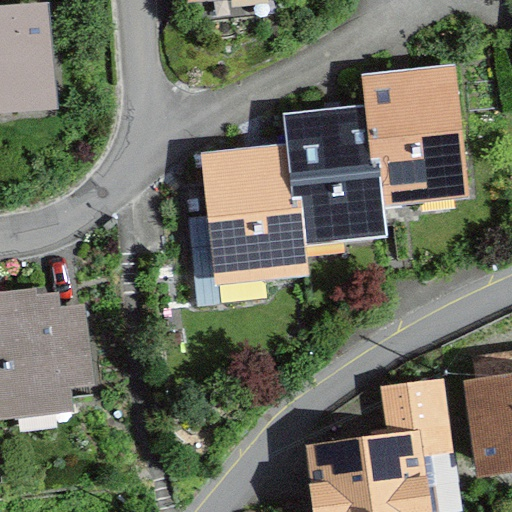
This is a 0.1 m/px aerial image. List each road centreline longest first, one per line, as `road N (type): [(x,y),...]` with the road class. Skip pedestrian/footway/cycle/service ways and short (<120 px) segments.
road 1 (residential): [(209,511),(300,414),(354,374),(511,289)]
road 2 (residential): [(152,148),(436,0)]
road 3 (residential): [(0,235),(82,215),(152,148)]
road 4 (residential): [(152,148),(138,0)]
